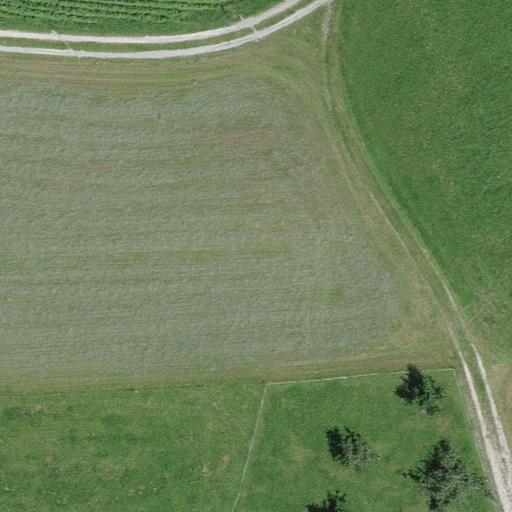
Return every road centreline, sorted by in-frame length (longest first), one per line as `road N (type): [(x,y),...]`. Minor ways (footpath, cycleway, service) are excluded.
road 1 (track): [(335,0),(326,46),(336,96),(359,157),(442,298),(511,499)]
road 2 (track): [(0,39),(129,43),(214,34),(303,0)]
